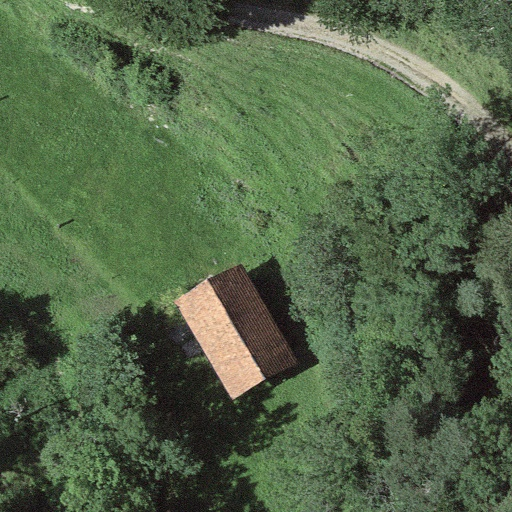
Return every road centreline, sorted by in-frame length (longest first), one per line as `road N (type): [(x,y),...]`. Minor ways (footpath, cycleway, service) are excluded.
road 1 (track): [(187,0),(339,31),(395,52),(511,151)]
road 2 (track): [(133,233),(0,139)]
